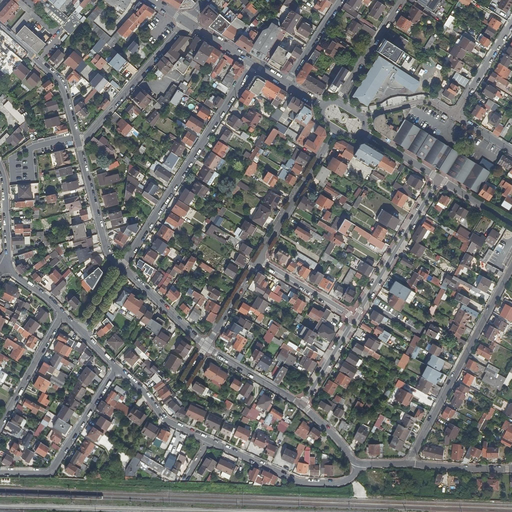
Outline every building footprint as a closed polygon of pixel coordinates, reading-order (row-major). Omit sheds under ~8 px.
[(19,5),(12,0),(9,0),(0,11),(0,20),(3,23),(5,20),(8,18),(10,20),(14,15),(12,13),(19,5)] [(31,0),(12,0),(19,5),(25,11),(31,16),(39,23),(42,19),(30,8),(32,5),(34,7),(36,4),(31,0)] [(59,8),(49,0),(31,0),(36,4),(55,21),(61,26),(69,17),(63,12),(59,8)] [(49,0),(59,8),(62,5),(66,0),(49,0)] [(74,0),(72,3),(75,5),(74,6),(76,9),(82,3),(78,0),(74,0)] [(94,0),(83,0),(82,3),(76,9),(72,13),(81,21),(83,23),(87,18),(84,16),(82,17),(78,13),(90,0),(93,2),(94,0)] [(126,8),(130,1),(131,0),(102,0),(103,0),(123,13),(126,8)] [(172,0),(171,3),(179,8),(183,0),(172,0)] [(193,0),(183,0),(179,8),(180,9),(184,8),(186,7),(188,7),(189,7),(191,8),(196,2),(193,0)] [(213,0),(211,3),(218,10),(217,11),(220,14),(227,6),(230,3),(227,0),(213,0)] [(284,4),(295,12),(299,6),(291,1),(291,0),(286,0),(286,1),(284,4)] [(327,0),(320,0),(322,1),(321,3),(318,1),(315,7),(322,11),(326,5),(329,6),(331,3),(327,0)] [(511,2),(511,1),(510,0),(499,0),(503,2),(499,8),(506,13),(511,2)] [(348,1),(345,7),(350,10),(350,9),(354,11),(357,6),(350,2),(348,1)] [(378,1),(369,14),(377,19),(386,6),(378,1)] [(134,12),(135,14),(144,4),(139,2),(132,11),(134,12)] [(209,26),(220,14),(217,11),(218,10),(211,3),(201,14),(203,23),(209,26)] [(143,12),(148,7),(144,4),(135,14),(130,20),(125,25),(129,28),(136,20),(143,12)] [(295,12),(284,4),(280,10),(294,20),(294,19),(297,21),(301,16),(295,12)] [(106,43),(107,44),(112,38),(93,22),(104,9),(98,5),(87,18),(83,23),(91,30),(101,39),(106,43)] [(414,6),(412,5),(410,8),(412,9),(411,10),(406,18),(412,22),(411,23),(415,25),(424,13),(420,10),(414,6)] [(239,15),(227,6),(220,14),(209,26),(222,35),(230,25),(238,16),(239,15)] [(250,6),(248,8),(255,14),(257,11),(255,9),(253,6),(252,7),(250,6)] [(155,11),(148,7),(143,12),(148,16),(150,17),(155,11)] [(355,17),(356,18),(359,14),(354,11),(350,9),(350,10),(348,13),(353,16),(355,17)] [(24,25),(31,16),(25,11),(10,29),(16,35),(23,26),(24,25)] [(348,13),(345,11),(343,15),(346,17),(351,20),(353,16),(348,13)] [(148,16),(143,12),(136,20),(141,24),(148,16)] [(61,26),(59,28),(62,31),(64,29),(71,34),(81,21),(72,13),(69,17),(61,26)] [(450,15),(444,25),(447,26),(450,28),(456,18),(454,17),(450,15)] [(239,31),(247,22),(241,19),(238,16),(230,25),(239,31)] [(252,53),(271,24),(268,22),(254,45),(252,43),(259,32),(254,29),(255,28),(254,27),(261,18),(259,16),(250,27),(249,27),(236,43),(252,53)] [(411,23),(402,16),(396,25),(406,31),(410,33),(415,25),(411,23)] [(276,17),(272,23),(287,33),(293,36),(295,34),(291,27),(284,22),(276,17)] [(356,18),(355,17),(352,21),(348,28),(349,28),(346,32),(353,36),(356,32),(356,33),(361,26),(363,23),(359,20),(356,18)] [(361,17),(359,20),(363,23),(372,28),(374,25),(361,17)] [(490,22),(488,25),(496,30),(502,22),(494,17),(490,22)] [(42,19),(39,23),(53,35),(59,28),(61,26),(55,21),(52,25),(43,18),(42,19)] [(141,24),(136,20),(129,28),(124,34),(127,37),(138,24),(139,26),(141,24)] [(230,25),(222,35),(236,43),(249,27),(251,25),(247,22),(239,31),(230,25)] [(281,43),(287,33),(272,23),(271,24),(252,53),(268,63),(279,46),(281,43)] [(304,23),(298,31),(306,37),(312,28),(304,23)] [(372,28),(363,23),(361,26),(363,27),(362,28),(367,31),(366,34),(370,36),(369,38),(371,40),(376,31),(372,28)] [(124,34),(129,28),(125,25),(124,24),(118,30),(119,30),(123,34),(124,34)] [(23,26),(16,35),(27,44),(35,34),(30,30),(29,31),(23,26)] [(496,31),(489,27),(486,32),(493,36),(496,31)] [(112,48),(123,34),(119,30),(112,38),(107,44),(112,48)] [(20,63),(26,56),(0,33),(0,63),(1,64),(11,73),(12,71),(20,63)] [(35,34),(27,44),(32,49),(40,39),(35,34)] [(40,39),(32,49),(37,53),(50,38),(45,34),(40,39)] [(491,41),(483,36),(480,34),(476,40),(480,42),(479,43),(487,47),(491,41)] [(189,37),(182,36),(172,47),(177,51),(189,37)] [(204,41),(195,36),(193,38),(194,42),(201,46),(204,41)] [(396,40),(394,43),(403,49),(409,41),(401,36),(398,41),(396,40)] [(424,48),(428,51),(433,44),(436,39),(431,36),(424,48)] [(347,44),(335,37),(326,52),(334,57),(340,48),(343,50),(347,44)] [(462,41),(458,46),(466,51),(470,53),(475,44),(464,37),(462,41)] [(101,39),(92,49),(95,51),(97,54),(106,43),(101,39)] [(392,44),(383,39),(377,48),(385,54),(392,44)] [(133,41),(126,49),(132,55),(139,46),(133,41)] [(198,52),(195,56),(198,57),(202,60),(204,61),(208,55),(209,56),(214,48),(204,41),(201,46),(198,52)] [(201,46),(194,42),(190,47),(192,48),(198,52),(201,46)] [(279,46),(292,54),(294,51),(281,43),(279,46)] [(458,46),(456,45),(450,54),(453,56),(460,60),(466,51),(458,46)] [(290,57),(292,54),(279,46),(268,63),(281,71),(290,57)] [(177,51),(172,47),(168,51),(168,52),(178,60),(182,56),(177,51)] [(302,51),(296,47),(294,51),(292,54),(298,58),(302,51)] [(198,52),(192,48),(190,52),(186,59),(182,56),(178,60),(187,68),(190,65),(192,60),(195,56),(198,52)] [(222,52),(214,48),(209,56),(212,57),(217,60),(222,52)] [(59,49),(51,58),(57,63),(65,54),(59,49)] [(126,49),(122,53),(129,58),(132,55),(126,49)] [(69,56),(64,61),(69,66),(70,65),(75,69),(83,59),(73,50),(73,51),(69,56)] [(321,53),(315,50),(308,62),(314,66),(314,64),(321,53)] [(117,52),(114,56),(121,63),(120,64),(122,66),(127,61),(126,61),(120,55),(117,52)] [(176,61),(178,60),(168,52),(164,57),(173,65),(176,61)] [(215,64),(213,63),(203,79),(207,82),(211,76),(225,54),(222,52),(217,60),(215,64)] [(511,59),(511,57),(505,53),(500,63),(510,69),(511,67),(509,65),(511,59)] [(225,54),(211,76),(214,78),(218,73),(219,74),(227,61),(233,65),(236,61),(225,54)] [(204,61),(202,60),(196,69),(200,71),(205,62),(209,56),(208,55),(204,61)] [(114,56),(108,63),(117,72),(122,66),(120,64),(121,63),(114,56)] [(394,65),(380,56),(365,77),(366,77),(354,96),(364,102),(366,99),(369,102),(371,100),(371,101),(372,101),(373,101),(374,100),(375,100),(375,99),(376,99),(377,99),(377,98),(378,98),(379,98),(380,98),(381,98),(382,98),(383,98),(383,97),(384,97),(384,96),(385,95),(385,94),(385,93),(384,93),(384,92),(388,86),(389,87),(390,87),(391,88),(392,88),(393,89),(395,89),(396,89),(398,89),(399,89),(401,89),(402,89),(403,89),(404,89),(405,88),(406,88),(404,87),(405,86),(407,87),(414,91),(418,85),(419,85),(421,83),(396,66),(394,68),(392,67),(394,65)] [(460,60),(453,56),(450,62),(452,63),(450,67),(460,74),(462,71),(461,70),(465,63),(460,60)] [(173,65),(164,57),(160,61),(169,69),(173,65)] [(288,73),(296,61),(290,57),(281,71),(285,74),(288,73)] [(102,58),(101,58),(99,61),(96,64),(95,65),(100,69),(107,62),(102,58)] [(86,61),(83,59),(75,69),(74,69),(80,74),(89,64),(86,61)] [(178,60),(176,61),(178,62),(177,63),(182,67),(181,68),(185,72),(187,68),(178,60)] [(169,69),(160,61),(155,66),(159,69),(162,72),(165,74),(169,69)] [(176,61),(173,65),(184,74),(185,72),(181,68),(182,67),(177,63),(178,62),(176,61)] [(233,65),(233,66),(235,67),(233,71),(240,76),(244,69),(244,65),(236,61),(233,65)] [(314,66),(308,62),(295,80),(302,85),(308,75),(313,67),(314,66)] [(29,72),(20,63),(15,68),(12,71),(22,80),(29,72)] [(511,70),(510,69),(500,63),(496,71),(499,73),(498,75),(506,80),(511,70)] [(235,67),(233,66),(228,74),(235,79),(237,80),(240,76),(233,71),(235,67)] [(348,70),(342,66),(339,71),(345,75),(348,70)] [(196,69),(195,68),(190,77),(192,79),(187,87),(181,83),(178,89),(186,94),(190,87),(200,71),(196,69)] [(74,69),(66,78),(68,79),(70,82),(74,77),(77,80),(79,78),(84,81),(85,79),(80,74),(74,69)] [(22,80),(21,81),(30,90),(37,83),(40,86),(44,83),(31,70),(29,72),(22,80)] [(452,79),(465,87),(469,80),(456,72),(452,79)] [(498,75),(492,72),(486,82),(491,84),(494,78),(507,86),(509,82),(506,80),(498,75)] [(99,91),(108,81),(99,73),(90,83),(98,90),(99,91)] [(228,74),(222,83),(229,88),(235,79),(228,74)] [(267,80),(259,75),(254,76),(247,88),(258,95),(261,90),(267,80)] [(308,75),(302,85),(319,95),(323,94),(327,86),(320,82),(317,80),(308,75)] [(322,79),(320,82),(327,86),(332,80),(325,75),(322,79)] [(337,76),(329,89),(334,92),(342,79),(337,76)] [(113,80),(111,83),(117,89),(120,86),(113,80)] [(226,93),(229,88),(222,83),(217,80),(215,82),(219,84),(216,87),(226,93)] [(281,89),(267,80),(261,90),(264,92),(262,94),(268,98),(269,96),(274,99),(281,89)] [(49,81),(41,87),(45,91),(46,90),(47,91),(53,86),(49,81)] [(108,81),(99,91),(99,92),(109,81),(108,81)] [(458,85),(451,81),(448,86),(449,86),(446,90),(445,89),(444,91),(440,88),(435,98),(439,100),(442,95),(451,101),(458,89),(457,88),(458,87),(457,87),(458,85)] [(497,90),(488,85),(483,93),(492,98),(497,90)] [(157,101),(165,108),(170,101),(175,94),(178,89),(175,87),(174,86),(173,87),(171,86),(163,98),(160,96),(157,101)] [(258,95),(247,88),(239,100),(250,107),(258,95)] [(153,97),(143,89),(134,99),(144,107),(153,97)] [(274,99),(272,104),(277,107),(286,92),(281,89),(274,99)] [(94,94),(87,102),(90,105),(101,93),(99,92),(99,91),(98,90),(94,94)] [(83,102),(85,104),(87,102),(94,94),(92,92),(84,100),(83,102)] [(10,94),(7,97),(14,105),(18,103),(10,94)] [(386,104),(406,101),(405,96),(385,99),(386,104)] [(214,104),(219,107),(224,100),(220,97),(219,99),(218,98),(214,103),(214,104)] [(304,104),(293,97),(290,101),(287,106),(293,110),(298,113),(304,104)] [(104,109),(111,102),(109,100),(107,98),(103,103),(101,105),(97,102),(95,104),(101,109),(102,107),(104,109)] [(491,107),(494,103),(488,99),(485,104),(491,107)] [(44,107),(45,112),(58,109),(56,100),(47,102),(48,106),(44,107)] [(3,106),(20,124),(24,120),(15,108),(8,101),(3,106)] [(75,108),(76,114),(77,114),(84,106),(85,104),(83,102),(82,101),(81,101),(75,108)] [(164,108),(157,102),(153,106),(156,109),(158,107),(162,110),(164,108)] [(136,107),(132,103),(126,110),(130,114),(131,112),(133,114),(134,112),(137,109),(135,108),(136,107)] [(211,112),(198,104),(193,113),(197,115),(198,114),(206,120),(211,112)] [(298,113),(295,119),(306,126),(310,119),(314,114),(311,108),(304,104),(298,113)] [(486,110),(478,105),(475,109),(472,113),(480,118),(482,113),(483,114),(486,110)] [(84,106),(77,114),(82,119),(85,115),(84,114),(88,110),(84,106)] [(263,116),(252,108),(248,114),(247,114),(246,113),(241,120),(243,121),(255,128),(263,116)] [(277,122),(284,111),(278,108),(271,121),(276,124),(277,122)] [(156,109),(146,120),(154,126),(162,114),(156,109)] [(295,119),(298,113),(293,110),(288,117),(294,120),(295,119)] [(488,122),(496,127),(498,124),(502,118),(494,113),(488,122)] [(386,118),(386,114),(378,116),(376,117),(375,118),(375,119),(374,120),(374,122),(373,123),(373,124),(374,126),(376,130),(387,137),(393,127),(394,126),(389,123),(389,124),(386,123),(388,120),(388,118),(386,118)] [(59,119),(58,115),(45,118),(47,127),(56,125),(59,124),(57,120),(59,119)] [(197,118),(192,115),(186,124),(199,132),(204,124),(196,119),(197,118)] [(241,120),(234,115),(228,124),(237,130),(243,121),(241,120)] [(133,127),(122,117),(116,123),(118,124),(116,127),(125,135),(133,127)] [(29,122),(26,119),(25,120),(21,124),(9,136),(13,139),(17,143),(23,137),(18,132),(24,127),(25,131),(29,130),(29,129),(30,129),(29,122)] [(315,122),(310,119),(306,126),(305,128),(309,131),(310,129),(315,122)] [(418,156),(431,135),(405,119),(398,130),(392,140),(418,156)] [(276,124),(273,128),(278,131),(285,134),(288,129),(277,122),(276,124)] [(320,125),(315,122),(310,129),(315,132),(320,125)] [(59,124),(56,125),(59,133),(67,131),(66,124),(61,125),(61,124),(60,124),(59,124)] [(318,140),(322,142),(327,134),(325,128),(320,125),(315,132),(319,135),(316,139),(318,140)] [(393,127),(387,137),(392,140),(398,130),(393,127)] [(493,133),(499,136),(502,131),(496,127),(493,133)] [(268,136),(264,142),(269,145),(277,132),(278,131),(273,128),(268,136)] [(288,129),(285,134),(287,136),(296,141),(300,135),(289,128),(288,129)] [(309,131),(305,128),(300,135),(296,141),(300,144),(305,137),(305,136),(309,131)] [(226,129),(220,138),(226,142),(228,140),(227,139),(229,136),(230,136),(232,133),(230,132),(230,131),(226,129)] [(193,133),(189,131),(182,141),(187,143),(192,134),(193,133)] [(171,132),(169,135),(179,141),(181,139),(179,137),(175,135),(171,132)] [(244,132),(241,136),(248,140),(250,136),(244,132)] [(0,139),(0,142),(8,135),(7,133),(0,139)] [(257,145),(261,148),(264,142),(268,136),(262,133),(255,144),(257,145)] [(192,134),(187,143),(191,146),(197,137),(192,134)] [(6,139),(9,136),(8,135),(0,142),(0,144),(0,145),(6,139)] [(440,163),(450,147),(431,135),(418,156),(432,165),(433,166),(440,163)] [(99,140),(94,136),(91,140),(102,148),(105,144),(99,140)] [(99,140),(105,144),(107,142),(108,140),(102,136),(99,140)] [(305,137),(300,144),(312,150),(315,144),(305,137)] [(170,150),(176,140),(174,139),(168,149),(170,150)] [(185,146),(176,140),(170,150),(171,151),(179,156),(185,146)] [(315,144),(312,150),(315,152),(322,142),(318,140),(315,144)] [(345,150),(349,144),(343,140),(337,142),(334,147),(339,150),(341,147),(345,150)] [(228,147),(219,141),(214,150),(223,155),(228,147)] [(358,149),(353,157),(375,170),(378,164),(379,163),(383,156),(385,153),(367,143),(362,143),(358,149)] [(105,144),(102,148),(109,154),(113,150),(110,148),(105,144)] [(353,157),(358,149),(349,144),(345,150),(343,154),(342,154),(339,160),(348,165),(353,157)] [(258,152),(261,148),(257,145),(249,157),(253,160),(258,152)] [(71,147),(65,149),(54,151),(58,165),(70,162),(69,157),(68,157),(67,153),(66,153),(65,151),(72,150),(71,147)] [(295,157),(299,150),(295,147),(289,156),(294,159),(295,157)] [(440,163),(433,166),(444,172),(453,178),(452,172),(462,155),(457,151),(450,147),(440,163)] [(297,159),(305,164),(309,158),(308,158),(305,156),(306,154),(299,150),(295,157),(297,159)] [(334,156),(339,160),(342,154),(338,152),(338,153),(332,150),(329,154),(334,156)] [(179,156),(171,151),(164,163),(172,168),(180,157),(179,156)] [(221,157),(212,151),(204,164),(207,166),(211,168),(217,159),(219,161),(221,157)] [(260,153),(258,152),(253,160),(258,163),(259,161),(259,160),(261,157),(260,156),(261,154),(260,153)] [(123,158),(130,164),(132,160),(125,155),(123,158)] [(477,163),(462,155),(452,172),(453,178),(464,185),(477,163)] [(503,155),(498,163),(502,166),(506,159),(507,158),(503,155)] [(339,160),(334,156),(327,167),(331,170),(341,176),(348,165),(339,160)] [(383,156),(379,163),(388,168),(391,161),(383,156)] [(295,160),(292,158),(288,164),(284,162),(282,166),(286,168),(289,170),(294,162),(295,160)] [(219,161),(217,159),(211,168),(214,170),(219,161)] [(511,162),(506,159),(502,166),(510,171),(511,167),(511,162)] [(258,163),(253,160),(245,172),(251,176),(255,169),(259,163),(258,163)] [(379,163),(378,164),(392,172),(397,164),(391,161),(388,168),(379,163)] [(172,174),(154,163),(151,168),(156,171),(155,172),(168,180),(172,174)] [(304,165),(301,163),(300,165),(297,163),(293,170),(299,174),(304,165)] [(485,184),(492,172),(477,163),(464,185),(479,194),(485,184)] [(56,168),(58,176),(73,173),(71,164),(56,168)] [(139,171),(129,165),(129,171),(136,176),(139,171)] [(327,167),(323,165),(316,177),(322,181),(324,182),(326,178),(331,170),(327,167)] [(211,168),(207,166),(200,178),(211,185),(216,176),(218,176),(220,173),(214,170),(211,168)] [(289,170),(286,168),(281,177),(293,185),(297,178),(290,173),(291,171),(289,170)] [(374,170),(372,174),(379,178),(383,181),(386,177),(374,170)] [(106,172),(98,174),(100,186),(121,180),(119,174),(107,176),(106,172)] [(267,183),(272,174),(268,172),(262,180),(267,183)] [(278,178),(272,174),(267,183),(273,186),(278,178)] [(379,178),(372,174),(369,178),(369,179),(376,183),(379,178)] [(412,176),(407,183),(419,190),(424,182),(415,177),(415,178),(412,176)] [(511,185),(504,180),(503,179),(500,183),(508,188),(503,197),(505,198),(507,196),(509,193),(511,189),(511,187),(511,185)] [(58,186),(59,192),(69,189),(68,182),(67,180),(58,182),(59,186),(58,186)] [(68,182),(69,189),(77,187),(75,180),(68,182)] [(140,182),(138,186),(144,189),(145,190),(152,195),(158,185),(151,180),(147,186),(140,182)] [(196,185),(193,191),(203,198),(209,188),(198,180),(195,184),(196,185)] [(131,185),(127,182),(125,199),(127,200),(135,187),(131,185)] [(138,186),(133,182),(131,185),(135,187),(142,192),(144,189),(138,186)] [(396,183),(393,187),(399,191),(408,196),(410,197),(412,193),(396,183)] [(241,186),(237,184),(232,192),(236,194),(241,186)] [(485,184),(479,194),(490,201),(496,191),(485,184)] [(30,185),(18,186),(19,197),(31,196),(30,185)] [(336,190),(327,185),(326,188),(325,189),(334,194),(336,190)] [(362,189),(359,187),(354,195),(357,197),(362,189)] [(194,193),(186,188),(180,197),(188,203),(194,193)] [(152,195),(145,190),(142,194),(152,200),(154,196),(152,195)] [(349,198),(336,190),(334,194),(341,199),(340,202),(345,205),(346,202),(349,198)] [(273,191),(266,202),(275,207),(281,196),(273,191)] [(408,196),(399,191),(392,202),(401,207),(408,196)] [(47,195),(48,201),(57,199),(55,192),(47,195)] [(116,192),(105,195),(108,206),(119,203),(116,192)] [(79,194),(64,198),(67,207),(69,206),(70,211),(82,208),(79,194)] [(334,201),(322,194),(316,203),(328,210),(334,201)] [(355,202),(353,206),(357,208),(363,198),(359,195),(355,202)] [(446,197),(442,195),(436,205),(444,209),(450,198),(446,196),(446,197)] [(315,203),(304,196),(300,204),(306,207),(311,210),(315,203)] [(505,198),(502,204),(509,209),(511,203),(511,198),(507,196),(505,198)] [(187,205),(179,199),(173,209),(181,214),(182,212),(185,208),(187,205)] [(353,206),(346,202),(345,205),(343,207),(350,211),(353,206)] [(455,212),(459,205),(455,203),(448,215),(453,218),(456,213),(455,212)] [(262,204),(253,219),(262,224),(266,218),(267,218),(272,210),(262,204)] [(221,209),(218,214),(220,216),(222,217),(227,208),(224,205),(221,209)] [(468,211),(459,205),(455,212),(456,213),(464,217),(468,211)] [(218,214),(221,209),(216,206),(213,211),(214,212),(210,219),(213,221),(218,214)] [(86,208),(80,209),(83,219),(88,218),(86,208)] [(34,217),(42,217),(41,209),(36,209),(36,213),(34,213),(34,217)] [(181,214),(173,209),(171,211),(179,217),(181,214)] [(110,214),(111,219),(122,216),(121,211),(110,214)] [(179,217),(171,211),(165,220),(175,226),(176,223),(180,217),(179,217)] [(332,213),(329,211),(324,218),(330,222),(332,219),(329,218),(332,213)] [(385,211),(379,221),(387,226),(387,224),(395,229),(399,221),(392,216),(393,215),(385,211)] [(196,212),(193,218),(202,223),(205,217),(196,212)] [(347,215),(345,219),(350,222),(351,222),(354,217),(348,213),(347,215)] [(213,221),(212,223),(214,225),(217,221),(220,216),(218,214),(213,221)] [(122,216),(111,219),(112,224),(124,221),(122,216)] [(338,231),(344,220),(340,218),(339,217),(333,227),(338,231)] [(427,218),(423,225),(431,230),(435,233),(437,229),(430,225),(432,221),(427,218)] [(247,219),(241,228),(249,233),(251,234),(256,225),(247,219)] [(350,222),(345,219),(344,220),(338,231),(343,234),(350,222)] [(333,227),(321,220),(318,224),(332,232),(329,236),(326,234),(324,237),(331,241),(333,239),(335,236),(338,231),(333,227)] [(68,235),(70,241),(87,236),(83,221),(72,224),(75,233),(68,235)] [(12,232),(13,237),(31,235),(30,230),(23,231),(23,228),(22,222),(15,223),(15,231),(12,232)] [(306,226),(300,222),(295,231),(300,234),(299,236),(307,241),(309,238),(311,239),(311,238),(313,239),(314,237),(321,241),(323,236),(319,234),(314,231),(306,226)] [(120,232),(116,238),(124,243),(132,230),(136,232),(139,227),(134,223),(130,229),(127,227),(124,232),(118,229),(117,231),(120,232)] [(214,225),(212,223),(211,225),(206,232),(223,243),(225,239),(215,234),(212,233),(215,229),(218,231),(218,230),(222,232),(223,230),(219,227),(214,225)] [(174,231),(163,224),(157,233),(168,240),(174,231)] [(423,225),(421,224),(412,238),(417,241),(420,243),(423,237),(426,239),(431,230),(423,225)] [(379,225),(373,235),(382,240),(387,230),(379,225)] [(461,226),(457,232),(459,232),(468,238),(469,235),(471,232),(461,226)] [(241,228),(239,227),(235,234),(237,235),(241,238),(245,240),(249,233),(241,228)] [(369,238),(371,234),(362,228),(360,232),(360,233),(369,238)] [(488,237),(486,239),(494,244),(500,234),(492,229),(488,237)] [(200,241),(205,234),(202,231),(199,236),(195,234),(190,241),(194,243),(197,245),(200,241)] [(468,238),(459,232),(456,236),(464,241),(460,248),(467,252),(473,241),(470,239),(471,236),(469,235),(468,238)] [(473,241),(467,252),(475,256),(479,248),(480,249),(486,239),(488,237),(483,234),(482,236),(474,232),(471,236),(470,239),(473,241)] [(53,243),(48,234),(41,234),(46,245),(48,245),(53,243)] [(373,235),(371,234),(369,238),(368,240),(382,248),(386,242),(382,240),(373,235)] [(31,235),(13,237),(13,244),(33,243),(32,239),(29,240),(29,237),(32,236),(32,235),(31,235)] [(87,236),(70,241),(72,246),(79,244),(79,243),(82,242),(83,244),(92,242),(90,235),(87,236)] [(337,237),(335,241),(340,245),(343,239),(338,236),(337,237)] [(168,244),(158,237),(156,240),(154,239),(152,242),(154,243),(151,247),(162,254),(168,244)] [(331,241),(325,252),(329,255),(336,244),(331,241)] [(420,243),(417,241),(411,251),(420,256),(426,246),(420,243)] [(252,247),(244,242),(240,249),(249,254),(252,247)] [(54,245),(53,243),(48,245),(52,252),(57,249),(54,245)] [(60,244),(54,245),(57,249),(61,255),(65,254),(65,253),(66,252),(60,244)] [(349,245),(346,250),(352,254),(355,249),(349,245)] [(92,256),(90,252),(92,251),(91,249),(89,249),(88,246),(77,249),(82,262),(89,257),(90,256),(92,256)] [(289,254),(280,248),(275,256),(284,262),(289,254)] [(52,252),(50,254),(55,259),(50,264),(53,268),(63,258),(61,255),(57,249),(52,252)] [(480,259),(487,263),(488,259),(490,257),(494,251),(490,249),(484,258),(481,256),(480,259)] [(297,250),(293,256),(295,257),(298,259),(306,264),(313,268),(314,269),(317,263),(297,250)] [(159,256),(151,251),(145,259),(153,264),(159,256)] [(329,255),(325,252),(322,257),(321,258),(327,262),(329,259),(333,261),(335,258),(329,255)] [(467,252),(461,264),(465,266),(474,270),(477,265),(471,262),(475,256),(467,252)] [(137,253),(135,256),(139,259),(143,261),(145,258),(137,253)] [(41,261),(44,265),(47,262),(46,260),(51,257),(49,254),(41,261)] [(239,254),(234,261),(243,266),(245,262),(243,261),(245,258),(239,254)] [(87,270),(90,273),(98,266),(103,262),(97,255),(91,261),(94,264),(87,270)] [(185,264),(183,268),(186,270),(192,274),(197,266),(194,265),(196,263),(193,261),(196,257),(191,255),(189,258),(185,264)] [(401,261),(412,268),(414,264),(404,258),(401,261)] [(143,261),(139,259),(137,262),(138,263),(137,265),(142,269),(143,266),(146,268),(144,271),(147,273),(150,275),(153,271),(152,271),(154,268),(143,261)] [(306,264),(298,259),(297,259),(299,260),(298,262),(300,263),(297,267),(301,269),(298,272),(305,277),(310,270),(305,267),(306,264)] [(293,261),(291,260),(287,267),(293,270),(297,263),(293,261)] [(41,261),(35,265),(38,269),(44,265),(41,261)] [(180,265),(176,262),(173,267),(174,268),(181,272),(183,268),(185,264),(182,262),(180,265)] [(212,267),(203,262),(201,266),(210,270),(212,267)] [(239,268),(230,262),(225,271),(234,276),(239,268)] [(366,262),(364,264),(362,268),(360,271),(368,275),(373,266),(366,262)] [(494,267),(488,263),(487,266),(491,269),(490,270),(501,276),(504,272),(499,270),(494,267)] [(19,268),(24,274),(29,270),(25,264),(19,268)] [(458,269),(455,275),(459,277),(465,266),(461,264),(459,266),(458,269)] [(90,273),(80,282),(88,293),(91,288),(91,289),(103,272),(98,266),(90,273)] [(419,269),(417,272),(424,276),(429,279),(431,276),(428,274),(429,272),(421,267),(420,269),(419,269)] [(181,272),(176,278),(180,280),(186,270),(183,268),(181,272)] [(355,275),(357,271),(352,268),(343,283),(348,286),(355,275)] [(63,281),(71,272),(69,269),(62,276),(62,277),(60,275),(56,270),(54,272),(51,270),(47,274),(57,283),(56,284),(58,286),(63,281)] [(310,278),(319,284),(325,274),(318,270),(315,275),(313,273),(310,278)] [(157,272),(152,280),(158,285),(161,280),(158,278),(160,275),(157,272)] [(157,272),(160,275),(158,278),(161,280),(163,282),(167,276),(164,274),(163,276),(157,272)] [(259,272),(254,280),(260,284),(265,275),(259,272)] [(417,272),(416,272),(407,286),(408,287),(414,290),(417,292),(419,288),(416,286),(420,279),(421,280),(424,276),(417,272)] [(33,277),(39,283),(45,277),(43,275),(42,274),(40,277),(36,273),(33,277)] [(448,287),(454,276),(448,273),(441,287),(443,288),(447,290),(448,287)] [(459,277),(455,275),(454,276),(448,287),(456,291),(458,288),(455,286),(458,281),(460,283),(462,279),(459,277)] [(161,286),(159,289),(165,292),(167,289),(165,288),(170,280),(168,279),(170,277),(168,276),(167,276),(163,282),(161,286)] [(325,278),(320,285),(329,290),(333,283),(333,282),(334,280),(328,276),(326,279),(325,278)] [(433,276),(433,277),(431,280),(438,285),(442,278),(439,277),(438,279),(433,276)] [(480,282),(489,287),(492,280),(484,276),(480,282)] [(171,278),(170,277),(168,279),(170,280),(165,288),(167,289),(173,280),(171,279),(171,278)] [(58,286),(53,293),(58,297),(61,293),(60,292),(67,284),(63,281),(58,286)] [(271,290),(273,291),(278,284),(274,282),(270,289),(271,290)] [(394,282),(389,290),(394,293),(400,296),(405,288),(394,282)] [(477,287),(486,292),(489,287),(480,282),(477,287)] [(6,284),(3,291),(14,297),(15,297),(18,290),(6,284)] [(204,286),(200,292),(203,294),(213,300),(215,302),(217,299),(216,299),(220,291),(215,288),(215,287),(209,284),(206,288),(204,286)] [(264,293),(267,288),(263,286),(263,287),(258,284),(256,288),(264,293)] [(278,284),(273,291),(282,297),(294,303),(299,295),(294,293),(292,297),(279,290),(281,286),(278,284)] [(342,296),(346,290),(338,285),(335,291),(342,296)] [(346,290),(342,296),(351,301),(356,292),(348,286),(346,290)] [(115,302),(122,306),(127,297),(131,292),(124,288),(115,302)] [(170,290),(167,294),(175,299),(180,291),(176,288),(175,289),(174,291),(173,290),(172,291),(170,290)] [(200,292),(193,288),(191,292),(193,293),(193,294),(196,296),(195,298),(196,299),(195,302),(197,303),(203,294),(200,292)] [(445,292),(447,290),(443,288),(434,303),(439,305),(442,298),(444,294),(445,292)] [(273,291),(271,290),(269,293),(280,300),(282,297),(273,291)] [(13,301),(14,297),(3,291),(2,291),(0,295),(0,296),(10,301),(10,299),(13,301)] [(138,301),(132,298),(134,295),(131,292),(127,297),(140,305),(141,304),(143,301),(140,298),(138,301)] [(470,298),(459,292),(455,298),(466,304),(470,298)] [(400,296),(394,293),(388,303),(398,309),(404,299),(400,296)] [(66,300),(69,303),(74,297),(72,294),(66,300)] [(213,300),(203,294),(197,303),(201,305),(206,298),(212,302),(213,300)] [(269,301),(258,296),(252,306),(257,309),(263,312),(269,301)] [(74,297),(69,303),(76,309),(82,303),(74,297)] [(135,314),(140,305),(127,297),(122,306),(120,309),(119,311),(131,319),(135,314)] [(307,303),(299,298),(294,306),(302,311),(307,303)] [(20,304),(15,313),(19,315),(23,308),(26,303),(18,299),(16,302),(20,304)] [(215,302),(213,300),(207,309),(211,312),(211,311),(216,313),(216,312),(221,305),(215,302)] [(184,302),(180,306),(187,312),(191,306),(189,303),(187,304),(184,302)] [(249,310),(250,308),(251,306),(244,302),(240,310),(244,312),(246,308),(249,310)] [(439,305),(434,303),(428,313),(432,316),(436,310),(439,305)] [(511,305),(510,306),(504,303),(501,307),(508,311),(508,310),(511,311),(511,305)] [(140,305),(135,314),(141,318),(140,320),(147,324),(151,317),(154,314),(147,309),(148,308),(141,304),(140,305)] [(0,309),(13,316),(10,322),(15,324),(15,323),(16,321),(19,315),(15,313),(8,310),(4,307),(0,305),(0,309)] [(464,305),(462,308),(471,313),(478,316),(480,312),(469,307),(464,305)] [(309,314),(319,320),(324,311),(320,309),(319,310),(313,306),(309,314)] [(331,310),(326,307),(324,311),(319,320),(313,329),(330,339),(335,331),(323,324),(331,310)] [(39,313),(35,317),(42,323),(48,315),(39,308),(37,311),(39,313)] [(106,315),(112,322),(119,311),(120,309),(119,308),(117,311),(116,310),(114,314),(109,311),(106,315)] [(461,308),(455,320),(465,325),(467,321),(469,316),(471,313),(462,308),(461,308)] [(263,312),(257,309),(255,311),(255,312),(256,313),(255,316),(262,320),(265,314),(263,312)] [(385,315),(375,309),(370,317),(374,320),(380,323),(385,315)] [(199,314),(193,310),(190,315),(197,320),(201,315),(199,314)] [(211,311),(211,312),(208,317),(214,321),(218,314),(216,312),(216,313),(211,311)] [(253,321),(243,315),(238,323),(248,329),(253,321)] [(29,317),(22,328),(30,334),(38,323),(29,317)] [(104,329),(106,331),(113,325),(106,317),(104,319),(108,324),(103,328),(104,329)] [(147,324),(145,326),(157,334),(160,330),(163,325),(151,317),(147,324)] [(269,323),(269,325),(267,329),(272,332),(275,334),(281,325),(282,323),(272,318),(269,323)] [(456,334),(460,337),(462,332),(466,325),(465,325),(455,320),(452,318),(450,321),(453,323),(449,331),(456,334)] [(498,318),(494,325),(501,329),(505,331),(509,323),(498,318)] [(35,342),(37,339),(32,335),(30,334),(22,328),(19,326),(15,323),(15,324),(14,325),(25,333),(24,334),(31,338),(29,342),(28,341),(26,345),(32,349),(34,345),(35,345),(36,343),(35,342)] [(370,333),(373,329),(362,323),(360,327),(370,333)] [(432,324),(427,333),(439,338),(441,335),(439,335),(441,332),(439,331),(440,328),(432,324)] [(494,325),(492,324),(486,336),(494,340),(495,341),(501,329),(494,325)] [(379,325),(378,325),(375,330),(380,333),(379,336),(387,341),(392,333),(379,325)] [(239,333),(230,328),(228,331),(226,329),(222,335),(230,339),(228,342),(226,346),(230,348),(236,336),(239,333)] [(157,334),(153,339),(165,347),(173,335),(169,333),(168,335),(160,330),(157,334)] [(124,341),(116,332),(107,341),(111,345),(112,344),(116,348),(124,341)] [(274,335),(275,334),(272,332),(270,335),(265,332),(261,337),(266,340),(270,343),(274,335)] [(248,338),(239,333),(236,336),(239,338),(233,346),(241,351),(248,338)] [(60,334),(57,340),(59,341),(69,347),(82,354),(85,349),(87,346),(83,342),(82,344),(78,342),(77,344),(60,334)] [(371,335),(365,344),(375,350),(381,341),(371,335)] [(261,337),(260,337),(255,347),(256,348),(252,354),(255,356),(254,357),(259,360),(264,352),(262,351),(259,350),(262,345),(263,345),(266,340),(261,337)] [(467,340),(460,337),(458,340),(457,342),(465,345),(467,340)] [(18,361),(23,353),(25,349),(19,345),(13,342),(7,338),(6,341),(3,346),(6,348),(9,344),(15,348),(16,347),(17,348),(12,357),(18,361)] [(137,339),(134,344),(136,346),(144,353),(147,349),(137,339)] [(192,345),(183,340),(177,351),(186,356),(192,345)] [(495,341),(494,340),(490,347),(482,343),(477,351),(490,358),(495,349),(497,351),(501,344),(495,341)] [(64,355),(69,347),(59,341),(55,349),(64,355)] [(294,347),(284,341),(282,344),(286,347),(285,348),(284,347),(277,359),(284,363),(286,360),(288,356),(294,347)] [(363,348),(365,345),(358,342),(354,349),(361,354),(364,348),(363,348)] [(433,342),(429,351),(438,356),(442,347),(433,342)] [(375,350),(365,344),(365,345),(363,348),(364,348),(374,354),(373,356),(379,359),(382,354),(375,350)] [(411,355),(416,347),(412,345),(407,353),(411,355)] [(144,353),(136,346),(133,350),(139,354),(146,359),(147,358),(148,357),(147,355),(144,353)] [(310,350),(307,355),(308,356),(314,359),(319,352),(312,347),(310,350)] [(85,360),(83,363),(87,367),(88,368),(93,363),(91,361),(94,359),(90,356),(92,354),(85,349),(82,354),(78,360),(80,361),(81,358),(83,359),(85,360)] [(131,350),(124,357),(133,364),(139,357),(131,350)] [(240,351),(236,357),(241,360),(245,354),(240,351)] [(363,359),(351,352),(347,359),(359,366),(363,359)] [(7,361),(9,358),(4,356),(0,353),(0,370),(2,368),(0,366),(0,363),(3,359),(7,361)] [(183,359),(173,353),(165,365),(176,371),(183,359)] [(402,366),(404,368),(405,366),(411,355),(407,353),(402,362),(401,361),(399,364),(402,366)] [(70,362),(56,354),(53,359),(52,361),(51,360),(48,365),(55,368),(56,369),(60,361),(68,365),(70,362)] [(288,356),(286,360),(292,364),(295,360),(288,356)] [(314,359),(308,356),(305,361),(309,363),(307,367),(312,370),(317,361),(314,359)] [(482,363),(471,357),(467,365),(478,370),(480,367),(482,363)] [(149,360),(147,358),(146,359),(141,365),(143,367),(146,363),(149,360)] [(266,360),(262,358),(257,366),(265,371),(268,366),(267,366),(269,362),(266,360)] [(424,358),(423,361),(429,365),(435,368),(437,363),(432,361),(431,362),(424,358)] [(158,368),(149,360),(146,363),(147,364),(144,368),(149,372),(148,373),(151,376),(158,382),(161,380),(163,377),(158,372),(156,371),(158,368)] [(284,363),(283,365),(288,368),(289,368),(293,370),(295,366),(292,364),(286,360),(284,363)] [(358,368),(346,361),(341,370),(347,373),(347,372),(353,376),(358,368)] [(48,365),(44,362),(37,374),(40,376),(48,380),(50,377),(45,374),(47,371),(51,373),(55,368),(48,365)] [(204,373),(213,378),(214,377),(219,368),(220,367),(211,362),(204,373)] [(490,362),(487,366),(498,372),(500,368),(490,362)] [(487,366),(482,363),(480,367),(487,371),(483,378),(501,388),(504,383),(507,377),(498,372),(487,366)] [(276,376),(273,380),(279,384),(288,368),(283,365),(281,367),(276,376)] [(435,368),(429,365),(425,372),(431,375),(436,378),(440,380),(441,377),(438,375),(440,371),(435,368)] [(273,374),(276,376),(281,367),(278,366),(273,374)] [(87,367),(79,380),(80,380),(87,386),(88,386),(96,374),(92,371),(88,368),(87,367)] [(219,368),(214,377),(223,383),(229,374),(219,368)] [(352,377),(341,371),(335,380),(346,387),(352,377)] [(476,375),(469,371),(467,374),(466,373),(465,375),(466,376),(464,380),(471,384),(474,377),(475,378),(476,377),(475,376),(476,375)] [(425,373),(423,376),(433,381),(434,382),(436,378),(431,375),(430,376),(425,373)] [(69,376),(65,374),(60,384),(63,385),(69,376)] [(44,392),(50,382),(49,381),(48,380),(40,376),(34,386),(44,392)] [(422,376),(416,387),(427,392),(433,381),(423,376),(422,376)] [(230,384),(238,388),(242,382),(234,377),(230,384)] [(406,382),(399,378),(396,384),(402,387),(398,394),(403,397),(401,401),(406,404),(409,398),(411,399),(414,393),(403,388),(406,382)] [(338,384),(330,379),(325,388),(333,393),(338,384)] [(80,380),(71,393),(81,399),(87,390),(85,388),(87,386),(80,380)] [(158,382),(153,385),(157,390),(164,385),(164,384),(167,382),(165,380),(162,382),(161,380),(158,382)] [(210,389),(196,380),(192,387),(202,393),(203,392),(205,394),(206,391),(208,392),(210,389)] [(471,387),(462,381),(455,393),(456,394),(465,398),(471,387)] [(246,382),(240,392),(247,397),(249,394),(253,386),(246,382)] [(158,391),(164,399),(172,393),(170,391),(172,390),(167,384),(158,391)] [(390,395),(393,389),(389,386),(385,392),(390,395)] [(172,393),(164,399),(163,400),(165,403),(166,402),(171,399),(176,395),(177,395),(173,389),(172,390),(170,391),(172,393)] [(112,391),(104,403),(110,406),(125,416),(127,417),(131,410),(128,408),(130,404),(124,399),(121,403),(119,401),(121,398),(115,394),(116,393),(112,391)] [(43,405),(42,407),(48,411),(50,407),(46,405),(48,402),(45,400),(47,395),(43,392),(38,401),(45,405),(45,406),(43,405)] [(70,397),(65,405),(74,411),(80,403),(79,402),(81,399),(71,393),(69,396),(70,397)] [(264,393),(256,406),(257,408),(260,410),(261,409),(265,411),(267,408),(268,409),(271,404),(270,403),(272,398),(264,393)] [(254,396),(249,394),(247,397),(245,401),(249,403),(254,396)] [(465,398),(456,394),(451,404),(455,406),(457,402),(462,404),(465,398)] [(331,408),(335,411),(338,406),(335,405),(336,402),(333,400),(328,397),(326,402),(332,406),(331,408)] [(361,398),(356,407),(364,412),(366,408),(363,406),(366,401),(361,398)] [(37,408),(47,413),(48,411),(42,407),(36,404),(32,402),(32,403),(25,399),(22,403),(24,404),(27,406),(36,411),(37,408)] [(227,408),(230,409),(234,402),(229,399),(225,407),(227,408)] [(168,404),(177,411),(180,408),(175,403),(172,400),(168,404)] [(326,402),(322,400),(319,404),(329,411),(331,408),(332,406),(326,402)] [(104,403),(101,401),(96,409),(99,411),(103,413),(105,414),(108,415),(111,411),(108,409),(110,406),(104,403)] [(426,407),(414,401),(413,403),(420,407),(417,411),(415,415),(416,416),(421,418),(426,407)] [(186,413),(194,416),(200,404),(197,403),(196,405),(191,403),(186,413)] [(177,411),(176,413),(183,416),(186,411),(183,409),(185,405),(182,404),(180,408),(177,411)] [(200,404),(194,416),(202,420),(206,411),(201,408),(203,406),(200,404)] [(456,408),(448,404),(443,415),(448,417),(449,415),(451,416),(456,408)] [(250,409),(246,416),(250,418),(256,408),(252,405),(250,409)] [(243,415),(246,416),(250,409),(246,406),(242,414),(243,415)] [(338,406),(334,414),(341,417),(345,410),(338,406)] [(270,412),(263,424),(268,426),(272,420),(270,419),(273,414),(281,418),(283,414),(274,408),(271,413),(270,412)] [(68,409),(62,418),(70,423),(75,414),(68,409)] [(139,414),(132,409),(131,410),(127,417),(139,426),(146,417),(140,413),(139,414)] [(480,421),(483,423),(485,418),(488,413),(489,411),(487,410),(480,421)] [(205,424),(218,430),(223,418),(210,412),(205,424)] [(386,414),(381,412),(375,424),(377,425),(383,428),(384,425),(381,424),(386,414)] [(415,415),(408,412),(402,423),(412,427),(415,422),(414,421),(416,416),(415,415)] [(15,413),(11,421),(19,426),(23,419),(24,418),(15,413)] [(104,434),(111,423),(100,417),(95,425),(96,425),(95,428),(103,433),(104,434)] [(59,418),(53,427),(65,434),(71,425),(59,418)] [(483,423),(479,429),(483,431),(489,420),(485,418),(483,423)] [(113,420),(111,423),(119,428),(121,425),(113,420)] [(306,433),(308,434),(312,428),(306,424),(307,422),(303,420),(299,427),(303,429),(301,431),(305,433),(307,430),(308,430),(306,433)] [(511,422),(507,420),(503,427),(505,428),(508,430),(511,431),(511,422)] [(29,442),(33,435),(29,432),(24,429),(22,428),(19,426),(14,424),(9,421),(6,425),(10,427),(9,428),(11,429),(11,428),(12,428),(18,432),(17,434),(20,435),(22,433),(24,434),(24,433),(26,434),(27,433),(28,434),(25,440),(22,444),(26,446),(29,442)] [(400,421),(393,434),(395,434),(405,440),(411,428),(400,421)] [(276,429),(283,433),(287,426),(281,422),(276,429)] [(452,422),(446,433),(451,436),(455,438),(461,427),(452,422)] [(36,437),(44,424),(41,423),(34,435),(36,437)] [(140,433),(152,440),(155,436),(158,431),(149,426),(150,425),(146,423),(140,433)] [(225,423),(221,431),(230,435),(234,427),(225,423)] [(252,430),(239,424),(235,434),(248,439),(252,430)] [(360,425),(355,434),(364,439),(364,438),(365,438),(370,431),(360,425)] [(23,426),(22,428),(24,429),(29,432),(33,435),(34,433),(23,426)] [(312,428),(308,434),(309,435),(315,439),(320,431),(313,426),(312,428)] [(97,442),(103,433),(95,428),(92,427),(87,436),(97,442)] [(159,438),(163,440),(166,442),(167,442),(170,434),(161,430),(159,429),(158,431),(155,436),(159,438)] [(62,437),(51,430),(47,436),(58,443),(62,437)] [(504,436),(502,441),(511,446),(511,443),(511,440),(511,441),(511,440),(511,431),(508,430),(504,436)] [(259,445),(266,448),(269,441),(270,438),(267,437),(268,435),(259,431),(258,434),(254,442),(259,444),(259,445)] [(405,440),(395,434),(390,443),(400,449),(405,440)] [(94,445),(86,439),(80,448),(81,449),(79,452),(86,456),(87,457),(94,445)] [(44,456),(49,448),(39,441),(37,444),(39,446),(36,451),(44,456)] [(266,448),(264,451),(273,455),(277,445),(269,441),(266,448)] [(11,455),(19,460),(21,457),(18,455),(20,452),(16,449),(19,445),(14,442),(10,450),(12,452),(11,455)] [(277,445),(273,455),(275,456),(281,443),(278,442),(277,445)] [(380,443),(369,443),(370,447),(367,447),(367,449),(370,449),(370,453),(380,453),(380,451),(380,445),(380,443)] [(460,443),(454,443),(452,458),(462,459),(463,448),(459,448),(460,443)] [(438,447),(426,444),(424,453),(437,456),(437,455),(444,457),(445,448),(439,446),(438,447)] [(466,453),(462,462),(468,462),(472,453),(471,453),(475,446),(471,444),(470,446),(466,453)] [(484,450),(475,446),(471,453),(472,453),(480,458),(482,453),(485,455),(486,451),(484,450)] [(287,447),(283,457),(294,462),(295,460),(297,454),(295,453),(295,451),(287,447)] [(490,447),(488,447),(488,452),(488,456),(500,456),(500,447),(494,447),(490,447)] [(28,463),(34,453),(32,451),(31,451),(26,448),(21,457),(22,457),(26,460),(25,461),(28,463)] [(13,459),(14,458),(1,450),(0,452),(0,454),(3,456),(2,458),(4,460),(2,462),(9,466),(13,459)] [(77,450),(69,463),(81,470),(83,472),(87,467),(82,463),(86,456),(79,452),(77,450)] [(139,461),(149,467),(167,478),(169,479),(170,477),(173,473),(171,472),(158,464),(143,455),(142,457),(140,461),(139,461)] [(186,458),(179,455),(176,462),(171,472),(173,473),(176,475),(178,471),(181,464),(183,465),(186,458)] [(328,457),(322,456),(321,471),(328,471),(328,473),(333,473),(333,463),(331,463),(331,459),(328,459),(328,457)] [(26,465),(28,463),(25,461),(21,459),(22,457),(21,457),(19,460),(18,460),(26,465)] [(135,474),(139,467),(137,466),(139,461),(140,461),(136,458),(134,457),(125,470),(125,477),(135,477),(135,474)] [(207,472),(211,474),(217,464),(207,458),(197,475),(203,478),(207,472)] [(216,469),(231,476),(232,473),(235,467),(220,460),(216,469)] [(146,471),(149,467),(139,461),(137,466),(139,467),(146,471)] [(298,462),(296,471),(307,473),(309,464),(298,462)] [(76,476),(81,470),(69,463),(65,471),(72,475),(73,474),(76,476)] [(316,465),(310,465),(310,474),(320,474),(320,467),(316,467),(316,465)] [(248,480),(253,483),(258,471),(253,469),(252,472),(250,471),(247,476),(250,477),(248,480)] [(420,486),(421,470),(415,469),(414,474),(413,480),(417,480),(416,486),(420,486)] [(264,482),(268,484),(272,476),(259,470),(253,485),(262,485),(264,482)] [(151,472),(150,474),(152,475),(163,481),(164,480),(151,472)] [(268,484),(272,486),(276,478),(272,476),(268,484)] [(489,489),(489,479),(479,479),(479,489),(489,489)] [(499,479),(489,479),(489,489),(499,489),(499,479)]
